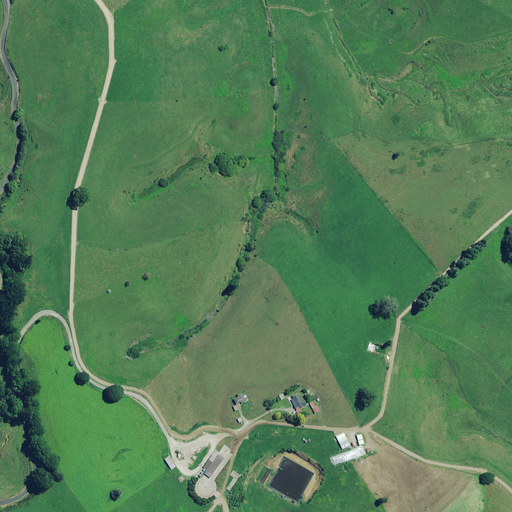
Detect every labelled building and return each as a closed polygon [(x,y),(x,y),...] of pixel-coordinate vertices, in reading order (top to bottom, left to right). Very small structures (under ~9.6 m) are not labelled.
[(245,402),(241,393),(237,394),(238,397),(233,399),(235,404),(240,402),(241,404),(245,402)] [(300,399),(298,394),(297,395),(296,394),(291,396),(292,399),(290,400),(297,413),(301,411),(300,408),(305,405),(302,399),(300,399)] [(319,411),(317,407),(315,408),(312,402),(309,403),(314,413),(319,411)] [(347,440),(344,433),(336,437),(342,449),(350,445),(347,440)] [(205,470),(206,471),(216,457),(212,454),(202,468),(203,469),(205,470)] [(206,471),(204,474),(209,478),(223,458),(218,454),(216,457),(206,471)] [(175,467),(168,456),(164,459),(171,470),(175,467)] [(240,476),(233,471),(230,475),(234,478),(226,489),(230,491),(240,476)]
